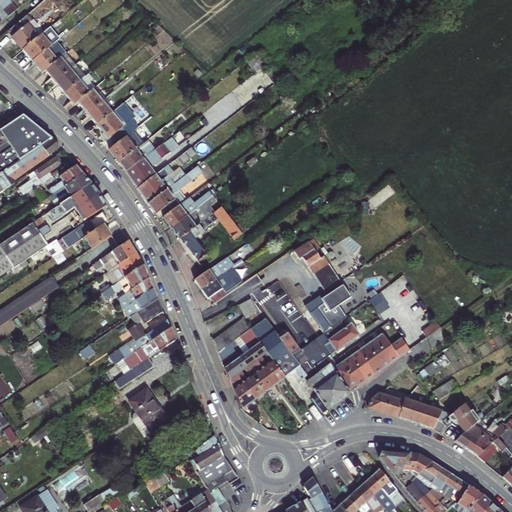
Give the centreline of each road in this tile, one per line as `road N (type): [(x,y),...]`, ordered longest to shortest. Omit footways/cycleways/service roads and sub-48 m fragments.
road 1 (secondary): [(0,70),(87,155),(137,221),(217,397)]
road 2 (secondary): [(511,505),(428,443),(357,433)]
